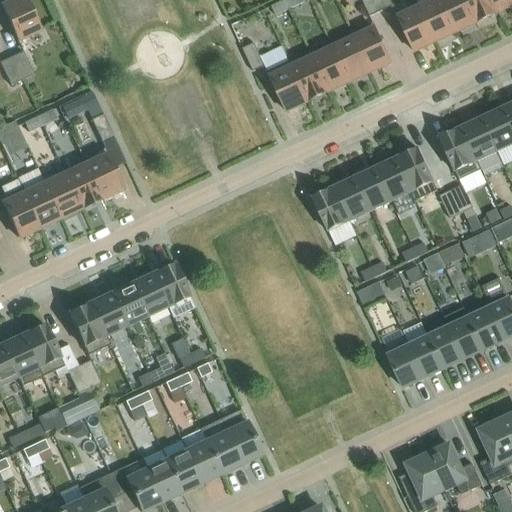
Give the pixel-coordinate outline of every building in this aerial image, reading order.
[(25,0),(19,0),(2,8),(17,42),(40,31),(25,0)] [(304,4),(302,0),(289,0),(286,2),(290,11),(304,4)] [(382,13),(375,0),(361,0),(370,18),(382,13)] [(375,0),(382,13),(394,7),(390,0),(375,0)] [(440,0),(420,9),(436,43),(456,33),(440,0)] [(440,0),(456,33),(477,23),(466,0),(440,0)] [(491,0),(466,0),(477,23),(498,14),(491,0)] [(511,0),(491,0),(498,14),(511,7),(511,0)] [(290,11),(286,2),(272,8),(276,17),(290,11)] [(436,43),(420,9),(398,20),(414,53),(436,43)] [(354,41),(370,74),(392,64),(376,30),(354,41)] [(334,50),(350,84),(370,74),(354,41),(334,50)] [(243,51),(254,73),(265,68),(255,45),(243,51)] [(313,60),(329,93),(350,84),(334,50),(313,60)] [(23,53),(11,59),(22,82),(34,76),(23,53)] [(22,82),(11,59),(0,64),(11,87),(22,82)] [(294,69),(310,102),(329,93),(313,60),(294,69)] [(310,102),(294,69),(291,62),(268,73),(287,113),(310,102)] [(93,95),(62,109),(68,121),(87,112),(91,122),(103,116),(93,95)] [(511,106),(503,111),(511,129),(511,106)] [(38,118),(42,127),(56,120),(52,111),(38,118)] [(498,154),(511,147),(511,129),(503,111),(482,120),(498,154)] [(102,145),(114,139),(103,116),(91,122),(102,145)] [(42,127),(38,118),(24,125),(28,134),(42,127)] [(478,163),(498,154),(482,120),(461,130),(481,173),(482,172),(478,163)] [(8,125),(0,129),(0,140),(13,134),(8,125)] [(461,130),(440,140),(460,182),(481,173),(461,130)] [(417,203),(438,193),(418,150),(397,160),(417,203)] [(86,167),(102,200),(123,190),(108,156),(86,167)] [(416,203),(417,203),(397,160),(376,170),(392,204),(412,195),(416,203)] [(65,176),(81,210),(102,200),(86,167),(65,176)] [(371,214),(392,204),(376,170),(355,180),(371,214)] [(45,186),(61,219),(81,210),(65,176),(45,186)] [(350,224),(371,214),(355,180),(334,190),(350,224)] [(26,195),(41,229),(61,219),(45,186),(26,195)] [(452,193),(462,215),(464,215),(474,210),(463,187),(452,193)] [(41,229),(26,195),(23,189),(0,199),(0,200),(18,239),(41,229)] [(329,233),(350,224),(334,190),(313,200),(329,233)] [(462,215),(452,193),(440,198),(451,221),(462,215)] [(511,219),(511,208),(511,207),(501,212),(505,222),(511,219)] [(474,210),(464,215),(473,233),(483,229),(474,210)] [(492,226),(503,221),(498,210),(487,215),(492,226)] [(511,221),(501,226),(508,241),(511,239),(511,221)] [(490,232),(476,238),(484,254),(497,247),(490,232)] [(425,244),(413,249),(418,259),(429,254),(425,244)] [(407,264),(418,259),(413,249),(402,255),(407,264)] [(453,250),(438,256),(444,269),(459,262),(453,250)] [(438,259),(426,264),(432,276),(444,271),(438,259)] [(189,299),(183,286),(174,265),(153,275),(168,309),(189,299)] [(384,265),(373,270),(377,279),(388,274),(384,265)] [(419,268),(406,274),(412,286),(425,280),(419,268)] [(373,270),(362,275),(366,284),(377,279),(373,270)] [(147,319),(168,309),(153,275),(131,285),(147,319)] [(399,278),(387,284),(392,294),(403,288),(399,278)] [(126,329),(147,319),(131,285),(110,295),(126,329)] [(363,306),(374,301),(369,289),(358,294),(363,306)] [(89,305),(109,347),(111,347),(107,338),(126,329),(110,295),(89,305)] [(487,307),(489,311),(505,343),(511,339),(511,305),(508,297),(487,307)] [(89,305),(68,315),(88,357),(109,347),(89,305)] [(469,320),(485,352),(505,343),(489,311),(469,320)] [(469,320),(450,329),(450,330),(465,362),(485,352),(469,320)] [(445,371),(465,362),(450,330),(450,329),(448,325),(427,335),(429,339),(430,339),(445,371)] [(55,373),(64,368),(57,352),(45,326),(24,336),(43,378),(55,373)] [(18,380),(38,370),(42,379),(43,378),(24,336),(3,346),(18,380)] [(430,339),(429,339),(411,348),(410,348),(425,381),(445,371),(430,339)] [(410,348),(411,348),(409,344),(387,354),(404,390),(425,381),(410,348)] [(0,388),(18,380),(3,346),(0,347),(0,388)] [(64,368),(55,373),(58,379),(68,374),(67,373),(78,368),(68,347),(57,352),(64,368)] [(201,351),(190,356),(194,365),(205,359),(201,351)] [(183,370),(194,365),(190,356),(179,361),(183,370)] [(90,363),(79,368),(90,391),(101,385),(90,363)] [(211,374),(207,365),(196,370),(200,379),(211,374)] [(78,368),(67,373),(68,374),(78,396),(90,391),(79,368),(78,368)] [(159,368),(149,374),(154,384),(164,379),(159,368)] [(149,374),(138,379),(143,389),(154,384),(149,374)] [(187,374),(176,380),(180,389),(191,384),(187,374)] [(180,389),(176,380),(165,385),(169,394),(180,389)] [(180,389),(169,394),(174,404),(185,399),(180,389)] [(78,396),(77,397),(79,400),(87,417),(99,411),(90,391),(78,396)] [(147,393),(136,398),(141,407),(152,402),(147,393)] [(141,407),(136,398),(125,403),(130,412),(141,407)] [(141,407),(130,412),(134,422),(145,417),(141,407)] [(511,414),(500,420),(511,445),(511,414)] [(66,429),(62,418),(51,423),(56,433),(66,429)] [(511,475),(507,466),(511,463),(511,445),(500,420),(483,428),(484,432),(480,433),(492,459),(481,464),(491,486),(511,476),(511,475)] [(84,422),(67,430),(70,436),(77,440),(90,434),(84,422)] [(242,466),(262,457),(247,424),(226,434),(242,466)] [(19,435),(24,444),(35,439),(30,429),(19,435)] [(242,466),(226,434),(206,443),(222,476),(242,466)] [(8,440),(13,450),(24,444),(19,435),(8,440)] [(44,441),(33,446),(38,456),(49,450),(44,441)] [(222,476),(206,443),(186,453),(202,485),(222,476)] [(27,461),(38,456),(33,446),(23,452),(27,461)] [(445,446),(428,454),(445,491),(457,486),(462,497),(483,487),(473,465),(462,470),(451,447),(447,449),(445,446)] [(186,453),(166,462),(182,495),(202,485),(186,453)] [(434,497),(445,491),(428,454),(410,462),(412,465),(408,467),(418,491),(408,496),(415,511),(429,511),(439,508),(434,497)] [(5,460),(0,462),(0,473),(9,469),(5,460)] [(166,462),(146,472),(162,504),(182,495),(166,462)] [(144,511),(162,504),(146,472),(126,481),(121,471),(110,476),(120,498),(131,492),(140,511),(144,511)] [(120,498),(110,476),(99,481),(104,492),(84,501),(88,511),(113,511),(109,503),(120,498)] [(505,490),(493,495),(500,511),(511,505),(505,490)] [(88,511),(84,501),(64,510),(64,511),(88,511)]
